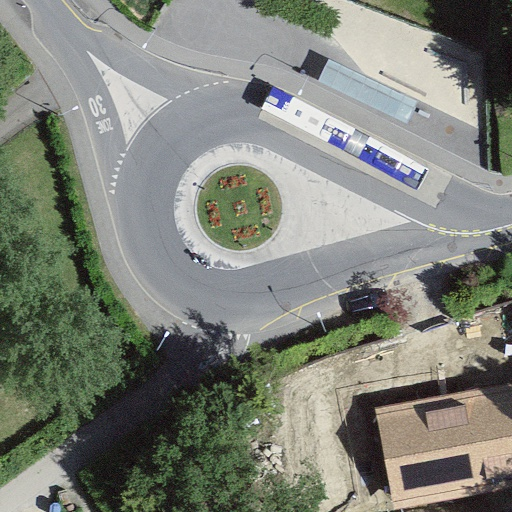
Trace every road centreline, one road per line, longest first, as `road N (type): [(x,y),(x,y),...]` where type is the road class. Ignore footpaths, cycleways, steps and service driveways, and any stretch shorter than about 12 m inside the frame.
road 1 (residential): [(182,137),(148,185),(147,236),(182,288),(235,307),(504,229)]
road 2 (residential): [(504,229),(241,118),(182,137)]
road 3 (residential): [(182,137),(91,64),(38,0)]
